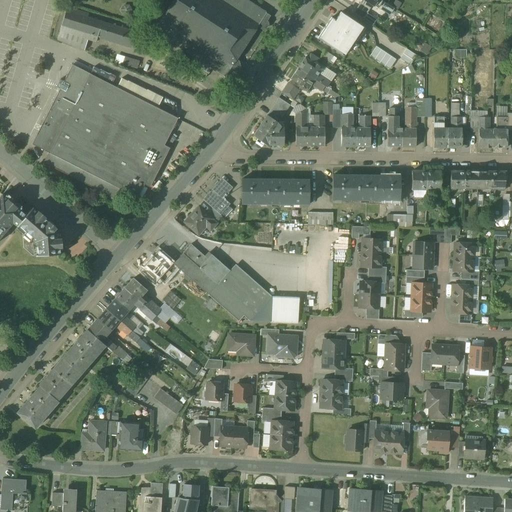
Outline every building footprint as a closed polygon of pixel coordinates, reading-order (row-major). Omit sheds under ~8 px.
[(174,0),(162,18),(154,30),(157,32),(196,58),(192,63),(208,73),(211,68),(212,69),(228,79),(231,79),(237,70),(239,69),(238,65),(236,66),(234,64),(259,26),(258,25),(266,13),(246,0),(174,0)] [(387,4),(382,1),(379,6),(388,12),(391,7),(387,4)] [(370,8),(360,2),(353,13),(363,19),(367,14),(370,8)] [(102,22),(72,12),(73,9),(66,7),(61,25),(62,25),(92,34),(94,27),(100,29),(102,22)] [(331,18),(327,25),(318,39),(324,43),(344,56),(349,49),(351,50),(355,43),(365,28),(341,12),(335,20),(331,18)] [(376,20),(367,14),(363,19),(372,26),(376,20)] [(135,32),(102,22),(100,29),(94,27),(92,34),(62,25),(57,40),(87,51),(88,48),(86,47),(88,39),(96,41),(98,36),(131,46),(135,32)] [(425,44),(420,50),(427,55),(431,48),(425,44)] [(390,68),(396,58),(376,45),(369,55),(390,68)] [(399,56),(409,63),(416,54),(406,47),(399,56)] [(336,59),(325,51),(321,57),(332,65),(336,59)] [(311,54),(307,59),(305,57),(298,68),(328,88),(331,82),(330,82),(335,74),(325,68),(317,63),(319,59),(311,54)] [(139,61),(124,57),(122,64),(137,69),(139,61)] [(116,87),(71,65),(60,88),(32,145),(49,153),(44,164),(115,199),(120,190),(136,198),(142,185),(148,188),(167,150),(161,148),(175,120),(157,111),(163,99),(121,78),(116,87)] [(298,68),(291,78),(299,84),(300,87),(309,92),(310,91),(308,89),(311,84),(321,91),(322,90),(327,94),(330,89),(328,88),(298,68)] [(371,70),(368,75),(374,78),(377,73),(371,70)] [(292,100),(298,89),(286,82),(280,92),(292,100)] [(278,97),(267,115),(278,122),(290,104),(278,97)] [(425,99),(415,99),(415,107),(416,107),(416,117),(425,117),(425,99)] [(333,117),(332,103),(322,104),(323,115),(324,115),(324,117),(333,117)] [(496,105),(495,115),(505,115),(505,106),(496,105)] [(487,111),(470,111),(470,122),(479,122),(479,117),(490,117),(493,117),(493,106),(487,106),(487,111)] [(415,108),(407,108),(407,116),(405,116),(405,129),(401,129),(401,147),(415,147),(416,117),(416,107),(415,107),(415,108)] [(398,108),(390,108),(390,117),(388,116),(388,129),(398,129),(398,108)] [(307,110),(296,114),(296,127),(307,127),(307,110)] [(278,122),(267,115),(253,135),(268,145),(269,144),(284,145),(283,127),(281,127),(281,124),(278,122)] [(323,115),(314,115),(313,127),(324,127),(324,117),(324,115),(323,115)] [(352,116),(342,116),(342,127),(352,127),(352,116)] [(370,116),(359,116),(359,127),(370,128),(370,116)] [(444,117),(433,117),(433,147),(447,147),(447,129),(444,129),(444,117)] [(451,117),(451,129),(461,129),(461,117),(459,117),(451,117)] [(490,117),(479,117),(479,122),(479,132),(478,147),(493,148),(493,129),(490,129),(490,117)] [(507,118),(497,118),(496,129),(507,129),(507,118)] [(479,122),(470,122),(470,132),(479,132),(479,122)] [(307,127),(296,127),(296,145),(310,145),(311,127),(307,127)] [(313,127),(311,127),(310,145),(324,145),(324,127),(313,127)] [(356,127),(352,127),(342,127),(342,146),(356,146),(356,127)] [(359,127),(356,127),(356,146),(370,146),(370,128),(359,127)] [(398,129),(388,129),(387,147),(401,147),(401,129),(398,129)] [(461,129),(451,129),(447,129),(447,147),(461,147),(461,129)] [(496,129),(493,129),(493,148),(507,148),(507,130),(507,129),(496,129)] [(426,171),(412,171),(412,189),(426,190),(426,171)] [(440,171),(426,171),(426,190),(440,190),(440,171)] [(464,172),(450,171),(450,190),(456,190),(456,188),(464,188),(464,172)] [(477,172),(464,172),(464,188),(477,188),(477,172)] [(491,172),(477,172),(477,188),(490,188),(491,172)] [(504,172),(491,172),(490,188),(504,189),(504,172)] [(366,200),(367,175),(333,175),(333,200),(366,200)] [(400,200),(400,175),(367,175),(366,200),(400,200)] [(275,204),(276,179),(242,179),(242,203),(275,204)] [(309,204),(309,180),(276,179),(275,204),(309,204)] [(223,182),(205,202),(212,208),(221,215),(230,204),(224,198),(232,189),(223,182)] [(33,208),(9,187),(2,194),(5,197),(6,195),(12,200),(11,202),(14,205),(16,203),(22,208),(20,210),(22,212),(26,215),(33,208)] [(0,197),(0,222),(7,229),(13,223),(22,212),(20,210),(22,208),(16,203),(14,205),(11,202),(12,200),(6,195),(5,197),(2,194),(0,197)] [(207,214),(199,206),(184,221),(199,234),(206,226),(208,227),(213,221),(212,219),(213,218),(207,214)] [(22,212),(13,223),(25,234),(23,236),(24,248),(32,256),(36,256),(35,256),(36,257),(61,255),(60,254),(60,248),(62,248),(61,239),(59,239),(59,234),(59,231),(59,230),(58,230),(45,218),(46,217),(38,211),(38,212),(33,208),(26,215),(22,212)] [(221,215),(212,208),(207,214),(213,218),(212,219),(213,221),(216,223),(222,216),(221,215)] [(333,212),(308,212),(308,224),(333,224),(333,212)] [(406,215),(393,215),(393,227),(406,227),(406,215)] [(370,227),(352,226),(352,238),(359,238),(359,234),(370,235),(370,227)] [(459,229),(444,228),(444,243),(451,243),(451,236),(459,236),(459,229)] [(493,238),(506,239),(506,230),(494,230),(493,238)] [(381,240),(362,239),(362,253),(380,254),(381,240)] [(433,243),(414,242),(414,255),(432,256),(433,243)] [(473,244),(455,243),(454,257),(473,258),(473,244)] [(191,244),(173,264),(190,278),(209,294),(209,295),(230,271),(212,254),(208,259),(191,244)] [(159,251),(141,271),(155,284),(173,263),(159,251)] [(380,254),(362,253),(361,267),(368,267),(380,268),(380,267),(380,254)] [(432,256),(414,255),(413,268),(432,269),(432,256)] [(473,258),(454,257),(454,271),(461,271),(472,272),(473,258)] [(380,268),(368,267),(368,275),(386,276),(386,267),(380,267),(380,268)] [(260,297),(230,270),(230,271),(209,295),(209,294),(208,295),(238,321),(260,297)] [(472,272),(461,271),(460,279),(478,280),(479,272),(472,272)] [(386,276),(368,275),(368,282),(379,283),(385,283),(386,276)] [(147,290),(133,278),(125,288),(138,300),(143,295),(147,290)] [(368,282),(361,282),(360,295),(378,296),(379,283),(368,282)] [(424,284),(412,283),(412,284),(412,297),(430,298),(431,284),(424,284)] [(460,285),(453,285),(452,299),(471,300),(471,286),(460,285)] [(138,300),(125,288),(116,298),(130,309),(134,304),(138,300)] [(181,300),(170,290),(162,299),(173,308),(181,300)] [(161,310),(143,295),(138,300),(151,312),(156,316),(161,310)] [(378,296),(360,295),(359,308),(366,308),(378,309),(378,308),(378,296)] [(430,298),(412,297),(411,311),(421,312),(429,312),(430,298)] [(130,309),(116,298),(115,299),(128,311),(130,309)] [(128,311),(115,299),(106,309),(120,321),(123,317),(128,311)] [(471,300),(452,299),(452,313),(459,313),(470,314),(470,313),(471,300)] [(151,312),(138,300),(134,304),(135,306),(152,321),(156,316),(151,312)] [(378,309),(366,308),(366,319),(378,320),(379,308),(378,308),(378,309)] [(120,321),(106,309),(98,318),(111,330),(115,326),(120,321)] [(470,314),(459,313),(459,323),(471,324),(471,314),(470,313),(470,314)] [(159,318),(156,316),(152,321),(156,324),(160,319),(159,318)] [(137,328),(125,318),(123,317),(120,321),(131,331),(133,329),(134,330),(137,328)] [(111,330),(98,318),(97,320),(110,332),(111,330)] [(110,332),(97,320),(88,330),(105,345),(111,351),(112,352),(116,347),(115,347),(105,338),(104,338),(110,332)] [(131,331),(120,321),(115,326),(121,331),(127,336),(131,331)] [(143,333),(137,328),(134,330),(133,329),(131,331),(135,334),(139,337),(143,333)] [(62,359),(80,374),(105,345),(88,330),(62,359)] [(131,331),(127,336),(131,339),(135,334),(131,331)] [(139,337),(135,334),(131,339),(135,343),(140,338),(139,337)] [(254,336),(229,335),(228,349),(238,350),(237,355),(253,356),(254,336)] [(278,336),(269,335),(269,336),(268,350),(278,351),(278,356),(293,357),(295,355),(296,349),(296,346),(296,337),(278,336)] [(396,336),(378,335),(378,344),(385,344),(386,344),(396,344),(396,336)] [(344,341),(324,340),(323,355),(343,356),(344,341)] [(396,344),(386,344),(385,344),(385,357),(403,358),(404,345),(396,344)] [(127,354),(117,345),(115,347),(116,347),(112,352),(111,351),(122,360),(127,354)] [(445,346),(432,345),(431,354),(431,363),(444,364),(445,346)] [(458,347),(445,346),(444,364),(456,365),(457,365),(458,355),(458,347)] [(490,348),(471,347),(470,367),(477,367),(477,368),(489,369),(490,348)] [(431,354),(422,353),(421,371),(430,372),(431,363),(431,354)] [(343,356),(323,355),(323,368),(335,369),(343,369),(343,356)] [(464,356),(458,355),(457,365),(456,365),(456,373),(463,374),(464,356)] [(403,358),(385,357),(384,370),(403,371),(403,358)] [(80,374),(62,359),(39,385),(40,386),(57,400),(80,374)] [(191,359),(185,368),(194,374),(200,366),(191,359)] [(222,361),(208,359),(204,368),(222,370),(222,361)] [(147,379),(139,373),(126,390),(135,397),(147,379)] [(334,381),(322,380),(321,394),(341,395),(342,381),(334,381)] [(283,382),(277,381),(277,382),(276,395),(294,397),(295,383),(283,382)] [(222,384),(208,383),(207,391),(205,392),(205,396),(207,398),(206,400),(221,401),(222,394),(223,387),(222,387),(222,384)] [(402,384),(382,383),(381,399),(402,400),(402,384)] [(250,386),(235,385),(234,402),(249,403),(249,396),(250,396),(251,389),(250,389),(250,386)] [(57,400),(40,386),(17,413),(35,428),(58,401),(57,400)] [(183,406),(161,389),(160,389),(153,398),(161,404),(176,415),(183,406)] [(447,392),(428,391),(426,417),(446,418),(447,392)] [(228,394),(222,394),(221,401),(220,412),(227,412),(228,394)] [(341,395),(321,394),(320,408),(333,409),(341,409),(341,395)] [(294,397),(276,395),(275,409),(281,410),(293,411),(294,397)] [(256,396),(250,396),(249,396),(249,403),(248,413),(255,414),(256,396)] [(222,419),(215,419),(214,437),(220,437),(221,427),(222,419)] [(255,421),(247,421),(247,429),(246,439),(253,440),(254,434),(255,421)] [(281,422),(272,421),(272,422),(271,435),(292,436),(293,422),(281,422)] [(105,423),(90,422),(89,437),(82,436),(81,449),(103,451),(105,423)] [(139,424),(121,423),(119,448),(141,450),(142,440),(134,440),(135,435),(138,436),(139,424)] [(207,428),(193,427),(193,428),(191,430),(190,434),(192,436),(192,444),(206,445),(206,442),(207,442),(207,437),(208,435),(207,435),(207,428)] [(221,427),(220,437),(220,446),(233,447),(234,428),(221,427)] [(247,429),(234,428),(233,447),(246,447),(246,439),(247,429)] [(363,431),(347,430),(347,436),(345,436),(345,444),(346,444),(346,450),(362,451),(362,442),(363,431)] [(376,431),(375,431),(375,439),(374,452),(388,453),(389,432),(376,431)] [(443,433),(428,432),(428,431),(427,440),(428,440),(427,449),(447,451),(448,444),(448,439),(449,432),(443,432),(443,433)] [(403,433),(389,432),(388,453),(402,454),(403,441),(403,433)] [(292,436),(271,435),(270,449),(291,450),(292,436)] [(485,441),(465,440),(465,442),(464,457),(463,457),(474,458),(483,459),(485,441)] [(14,480),(2,479),(2,483),(3,483),(1,509),(0,508),(0,511),(6,511),(6,509),(11,510),(12,493),(22,493),(22,494),(26,495),(26,492),(25,492),(25,481),(14,480)] [(150,492),(141,492),(140,506),(139,506),(138,511),(143,511),(144,511),(145,511),(160,511),(161,505),(162,483),(151,483),(150,492)] [(183,499),(177,497),(173,511),(195,511),(197,500),(198,485),(183,484),(183,499)] [(228,488),(211,487),(210,497),(211,497),(211,505),(212,505),(211,511),(236,511),(237,510),(238,493),(228,493),(228,488)] [(295,487),(285,487),(284,499),(291,499),(294,499),(295,487)] [(275,491),(250,489),(249,508),(268,509),(267,511),(276,511),(277,503),(274,503),(275,491)] [(295,511),(329,511),(331,490),(320,489),(320,490),(298,489),(295,511)] [(360,491),(360,490),(349,489),(347,511),(354,511),(379,511),(381,498),(381,492),(360,491)] [(126,492),(97,490),(95,511),(122,511),(123,501),(126,501),(126,492)] [(75,511),(77,494),(59,493),(58,506),(62,506),(62,511),(75,511)] [(493,499),(465,497),(463,511),(491,511),(492,509),(493,499)] [(392,499),(381,498),(379,511),(390,511),(391,506),(392,499)] [(290,511),(291,499),(284,499),(283,511),(290,511)]
